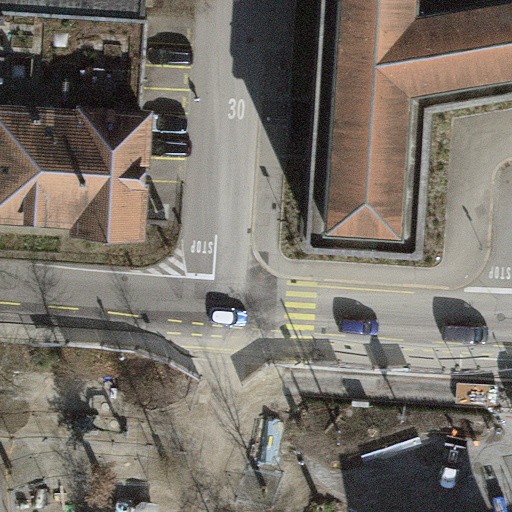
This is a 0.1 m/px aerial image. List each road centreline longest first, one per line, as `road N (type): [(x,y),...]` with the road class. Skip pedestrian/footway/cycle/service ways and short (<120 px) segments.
road 1 (residential): [(238,0),(220,313)]
road 2 (primary): [(220,313),(511,332)]
road 3 (primary): [(0,298),(220,313)]
